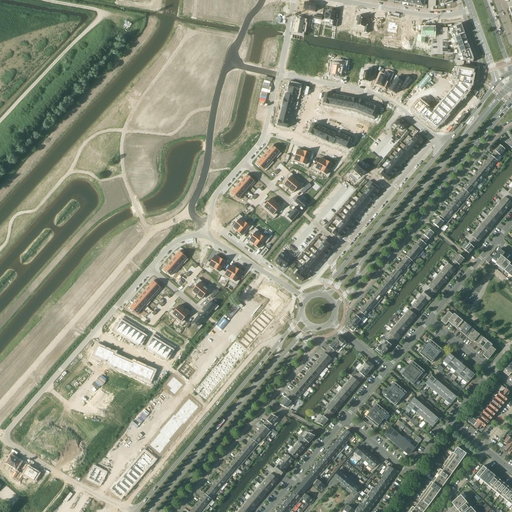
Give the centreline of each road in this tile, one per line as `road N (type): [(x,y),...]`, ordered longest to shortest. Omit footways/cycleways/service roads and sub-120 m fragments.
road 1 (residential): [(280,74),(380,94),(436,138),(332,260),(335,275)]
road 2 (secondary): [(498,81),(335,275)]
road 3 (secondary): [(348,290),(511,101)]
road 4 (residential): [(348,290),(363,289),(511,123)]
road 5 (secondary): [(284,336),(135,511)]
road 6 (secondary): [(161,511),(305,341)]
road 7 (residential): [(176,511),(305,358),(305,341)]
road 8 (track): [(45,0),(97,9),(97,17),(0,121)]
road 9 (residential): [(46,386),(8,430),(9,443),(122,506)]
road 10 (residential): [(284,336),(266,337),(160,460)]
road 11 (residential): [(341,0),(429,16),(463,12)]
road 12 (residential): [(344,419),(267,511)]
